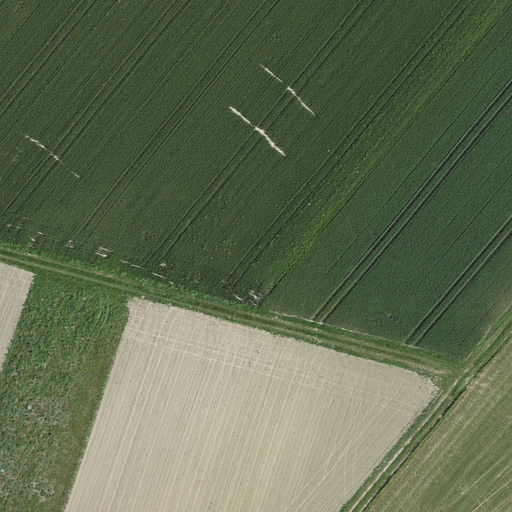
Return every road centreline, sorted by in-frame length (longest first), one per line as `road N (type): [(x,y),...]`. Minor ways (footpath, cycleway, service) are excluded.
road 1 (track): [(474,375),(0,252)]
road 2 (track): [(511,331),(361,511)]
